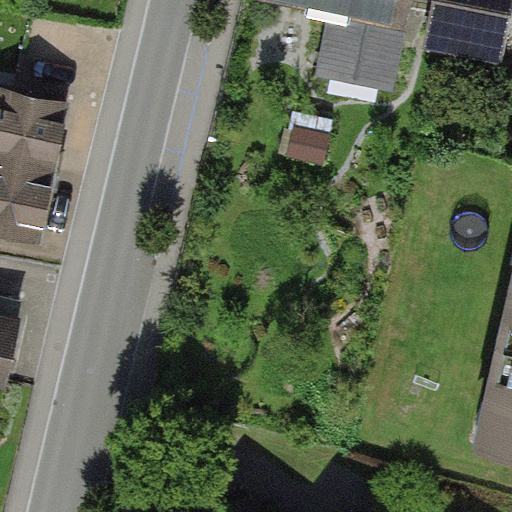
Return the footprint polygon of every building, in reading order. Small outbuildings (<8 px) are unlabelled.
[(404,0),(277,0),(276,8),(331,19),(320,75),(386,88),(404,0)] [(511,5),(511,0),(416,0),(408,40),(501,58),(511,5)] [(0,157),(60,169),(72,104),(0,89),(0,157)] [(0,225),(47,235),(60,169),(0,157),(0,225)] [(511,441),(511,236),(471,433),(511,441)] [(0,379),(17,382),(29,318),(0,313),(0,379)] [(226,511),(214,502),(205,511),(226,511)]
